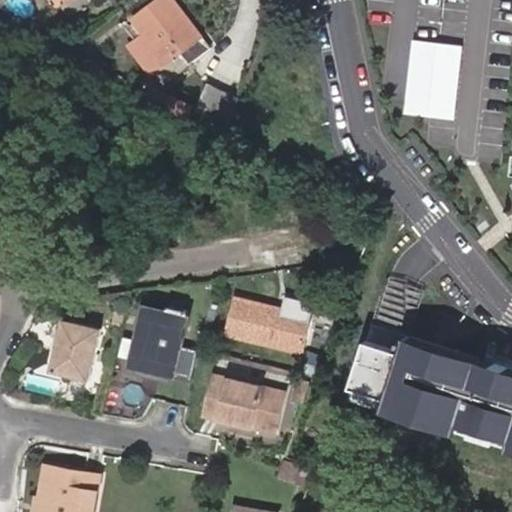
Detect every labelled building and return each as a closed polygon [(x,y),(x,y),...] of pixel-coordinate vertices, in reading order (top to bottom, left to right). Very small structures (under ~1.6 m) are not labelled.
[(64,0),(56,6),(65,18),(88,0),(64,0)] [(203,35),(176,0),(156,0),(134,17),(144,34),(130,44),(151,73),(155,68),(160,74),(165,80),(188,62),(181,52),(203,35)] [(203,35),(181,52),(188,62),(210,46),(203,35)] [(409,112),(461,116),(466,40),(414,36),(409,112)] [(195,71),(188,62),(165,80),(171,89),(195,71)] [(151,73),(144,77),(149,82),(160,74),(155,68),(151,73)] [(224,137),(240,98),(202,83),(187,117),(224,137)] [(284,314),(286,307),(237,294),(227,332),(305,353),(312,321),(284,314)] [(144,310),(131,361),(171,371),(186,311),(166,306),(164,315),(144,310)] [(120,307),(116,322),(126,324),(129,310),(120,307)] [(314,315),(286,307),(284,314),(312,321),(314,315)] [(65,314),(51,368),(91,378),(105,325),(65,314)] [(511,450),(511,368),(374,325),(351,400),(511,450)] [(322,360),(305,355),(301,368),(317,373),(322,360)] [(131,361),(129,371),(169,381),(171,371),(131,361)] [(204,415),(237,423),(239,418),(255,423),(254,428),(276,434),(287,391),(215,372),(204,415)] [(300,401),(306,381),(295,378),(290,398),(300,401)] [(239,418),(237,423),(254,428),(255,423),(239,418)] [(299,467),(282,460),(276,475),(294,482),(295,479),(299,467)] [(39,495),(36,511),(92,511),(99,473),(45,462),(39,495)] [(299,467),(295,479),(304,481),(309,471),(299,467)]
